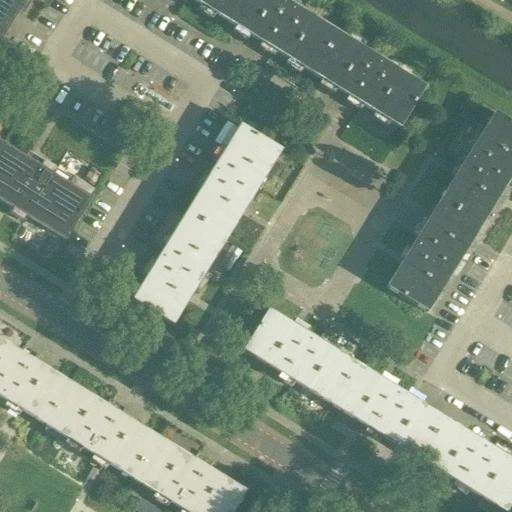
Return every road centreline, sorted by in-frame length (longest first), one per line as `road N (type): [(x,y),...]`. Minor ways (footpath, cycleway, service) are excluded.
road 1 (tertiary): [(367,511),(65,323)]
road 2 (residential): [(174,151),(43,69),(84,3)]
road 3 (residential): [(174,151),(215,86),(84,3)]
road 4 (residential): [(65,323),(174,151)]
road 5 (residential): [(511,269),(506,266),(443,373)]
